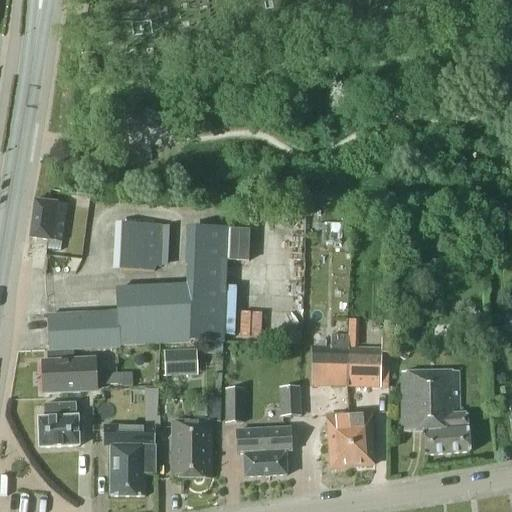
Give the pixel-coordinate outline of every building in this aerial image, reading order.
[(95,76),(95,56),(83,56),(83,76),(95,76)] [(57,204),(35,201),(29,239),(52,242),(61,243),(66,207),(57,205),(57,204)] [(341,225),(324,224),(323,247),(340,248),(341,225)] [(161,226),(121,225),(119,272),(159,273),(161,226)] [(117,291),(118,313),(48,317),(50,354),(52,354),(52,363),(42,363),(43,396),(81,394),(81,392),(95,391),(94,361),(73,362),(72,352),(120,349),(120,348),(160,346),(160,342),(222,344),(226,230),(193,229),(191,287),(117,291)] [(311,388),(346,389),(346,384),(348,348),(348,336),(330,336),(330,347),(312,347),(311,388)] [(346,384),(346,389),(347,389),(347,388),(380,388),(380,386),(393,386),(393,337),(381,337),(381,349),(348,348),(346,384)] [(197,377),(196,351),(164,353),(165,378),(197,377)] [(458,415),(458,372),(401,374),(400,434),(423,433),(425,458),(469,455),(465,415),(458,415)] [(133,389),(132,374),(118,375),(100,376),(100,386),(122,385),(122,389),(133,389)] [(299,419),(298,389),(279,390),(280,420),(299,419)] [(244,424),(244,390),(225,391),(225,425),(244,424)] [(76,420),(75,404),(44,406),(44,420),(38,421),(39,450),(78,448),(77,420),(76,420)] [(369,414),(347,415),(352,469),(373,467),(369,414)] [(331,471),(352,469),(347,415),(327,417),(331,471)] [(218,426),(210,426),(210,422),(171,423),(171,480),(210,480),(210,435),(218,435),(218,426)] [(153,429),(103,428),(103,448),(110,448),(110,498),(144,498),(144,476),(154,476),(154,448),(153,448),(153,429)] [(289,431),(261,432),(235,434),(236,457),(243,457),(244,480),(286,477),(285,455),(290,454),(289,431)]
